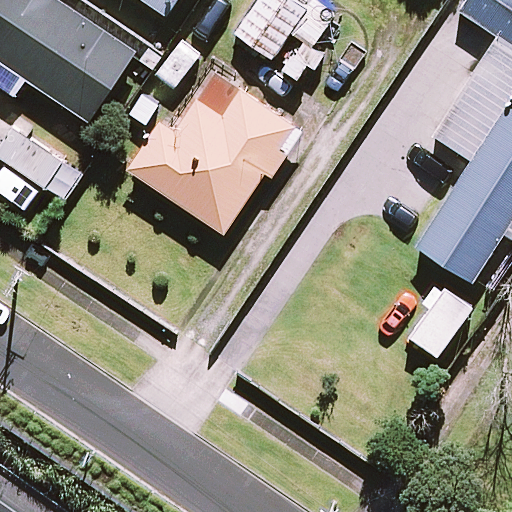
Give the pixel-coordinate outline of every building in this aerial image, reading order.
[(137,54),(57,0),(3,0),(0,5),(0,85),(12,94),(24,77),(91,122),(137,54)] [(143,0),(166,15),(175,0),(143,0)] [(307,4),(301,0),(259,0),(237,36),(271,58),(307,4)] [(511,0),(468,0),(460,13),(496,35),(433,136),(471,160),(417,248),(472,282),(506,227),(511,217),(511,0)] [(295,126),(242,90),(223,118),(182,91),(130,170),(223,233),(295,126)] [(65,162),(16,128),(0,150),(0,156),(46,188),(65,162)]
